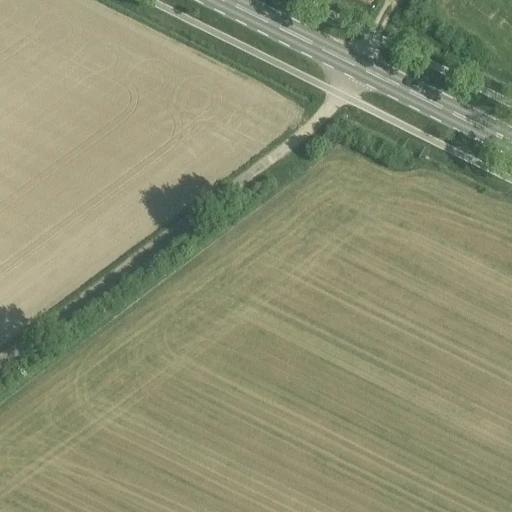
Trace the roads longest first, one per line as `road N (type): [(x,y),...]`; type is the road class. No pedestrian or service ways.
road 1 (primary): [(511,143),(223,0)]
road 2 (unclassified): [(208,206),(0,359)]
